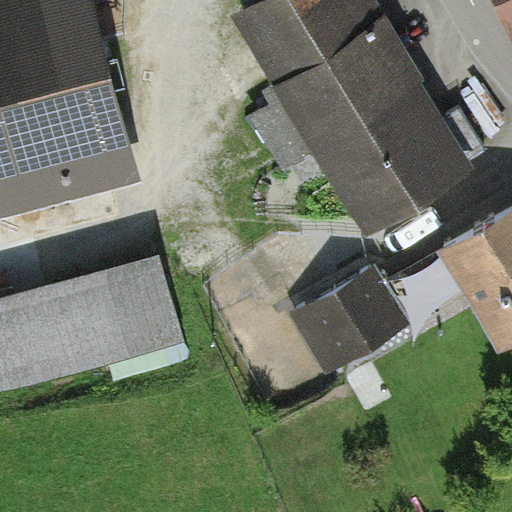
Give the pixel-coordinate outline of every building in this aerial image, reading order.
[(46,0),(0,0),(0,211),(96,186),(46,0)] [(380,0),(257,0),(239,12),(368,222),(476,155),(380,0)] [(511,0),(503,0),(511,20),(511,0)] [(511,340),(511,208),(445,250),(505,345),(511,340)] [(163,249),(0,292),(0,388),(187,339),(163,249)] [(408,318),(380,268),(303,312),(331,361),(408,318)]
